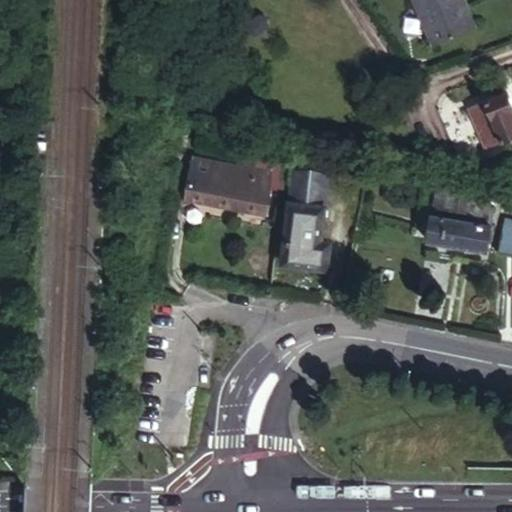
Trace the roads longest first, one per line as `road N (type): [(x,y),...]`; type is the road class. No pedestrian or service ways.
road 1 (tertiary): [(283,359),(313,338),(346,335),(511,366)]
road 2 (trunk): [(511,500),(389,501),(311,511)]
road 3 (tertiary): [(283,359),(254,363),(233,405),(228,474),(245,511)]
road 4 (tertiary): [(255,511),(277,474),(278,413),(289,381),(283,359)]
